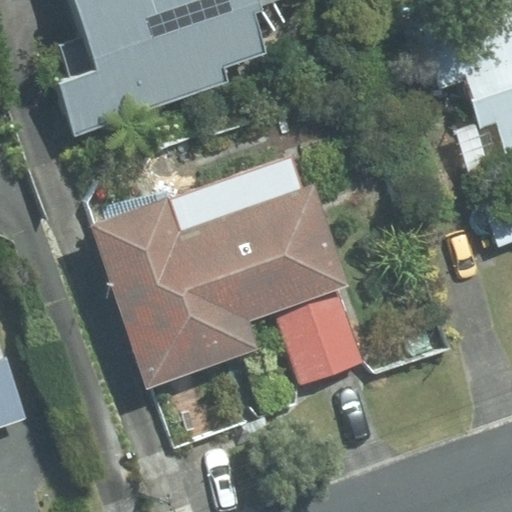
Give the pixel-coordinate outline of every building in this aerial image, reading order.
[(57,125),(209,70),(203,54),(241,40),(226,0),(52,0),(71,51),(35,64),(57,125)] [(511,14),(503,18),(496,0),(412,0),(394,7),(420,76),(444,67),(463,119),(482,111),(503,166),(511,162),(511,14)] [(227,313),(327,276),(289,173),(280,176),(271,153),(205,177),(200,163),(67,212),(130,382),(238,342),(227,313)] [(511,180),(469,196),(486,240),(511,229),(511,180)] [(326,282),(262,305),(290,382),(354,360),(326,282)] [(0,415),(16,410),(0,365),(0,415)]
